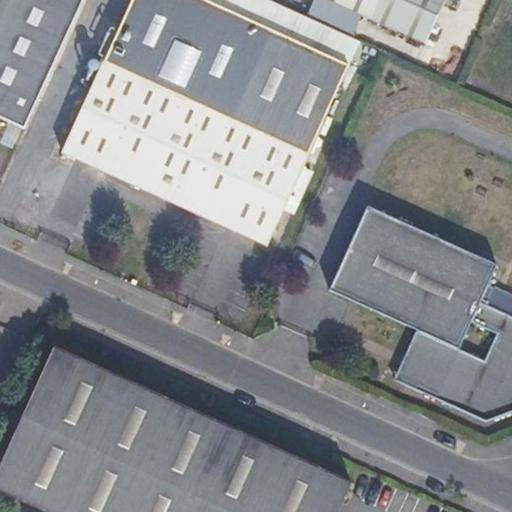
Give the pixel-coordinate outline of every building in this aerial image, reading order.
[(99,0),(0,0),(0,117),(39,135),(99,0)] [(147,0),(74,164),(265,252),(281,215),(291,219),(309,178),(299,174),(308,156),(359,42),(345,34),(329,26),(288,8),(269,0),(147,0)] [(334,0),(428,43),(447,0),(334,0)] [(422,362),(412,391),(486,424),(511,414),(511,316),(504,313),(509,301),(486,292),(497,266),(367,208),(329,294),(418,333),(411,348),(418,352),(422,362)] [(396,384),(412,391),(422,362),(418,352),(411,348),(396,384)] [(0,498),(30,511),(342,511),(352,491),(56,354),(0,474),(0,498)]
